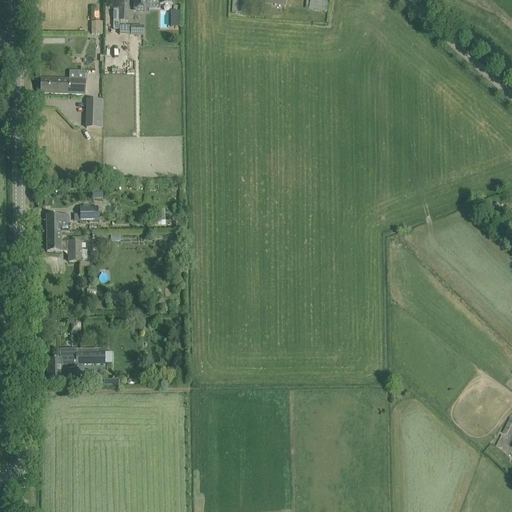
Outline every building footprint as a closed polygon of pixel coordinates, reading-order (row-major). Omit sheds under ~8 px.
[(147,12),(146,0),(133,0),(133,8),(137,8),(137,12),(147,12)] [(311,0),(310,0),(309,10),(326,12),(328,3),(311,0)] [(246,3),(234,2),(233,13),(245,14),(246,3)] [(127,21),(127,3),(119,3),(119,8),(119,21),(127,21)] [(119,27),(119,21),(119,8),(113,8),(113,30),(119,30),(119,35),(143,35),(143,27),(119,27)] [(172,27),(181,27),(180,11),(171,11),(172,27)] [(102,22),(91,22),(92,35),(102,35),(102,22)] [(40,80),(40,94),(84,95),(84,81),(40,80)] [(87,101),(86,129),(102,130),(103,101),(87,101)] [(80,208),(80,222),(98,222),(98,208),(80,208)] [(149,226),(165,226),(165,211),(158,211),(158,218),(149,218),(149,226)] [(46,216),(46,234),(60,234),(69,233),(69,216),(46,216)] [(60,234),(46,234),(46,253),(69,253),(69,263),(81,263),(81,261),(81,250),(81,243),(61,243),(60,234)] [(60,360),(48,361),(48,383),(60,382),(60,378),(68,378),(68,370),(77,367),(77,366),(77,364),(75,364),(75,354),(76,354),(76,350),(60,350),(60,360)] [(104,365),(104,351),(98,351),(98,350),(76,350),(76,354),(75,354),(75,364),(77,364),(77,366),(104,365)] [(507,435),(511,424),(511,419),(510,418),(502,433),(507,435)]
